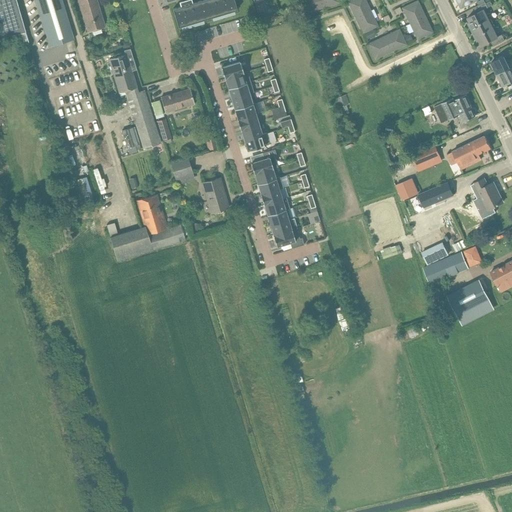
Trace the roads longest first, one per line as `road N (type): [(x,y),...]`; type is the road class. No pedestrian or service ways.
road 1 (residential): [(318,246),(269,261),(207,61),(174,65),(150,0)]
road 2 (track): [(457,35),(367,78),(339,17)]
road 3 (unclassified): [(511,146),(440,0)]
